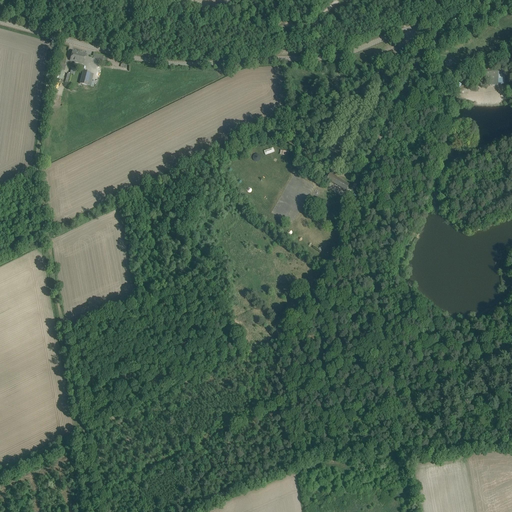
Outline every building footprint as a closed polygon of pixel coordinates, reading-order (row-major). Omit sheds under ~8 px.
[(72,51),(71,56),(70,61),(83,64),(86,54),(72,51)] [(95,53),(93,57),(102,61),(104,57),(95,53)] [(83,70),(80,84),(87,86),(88,84),(91,72),(88,72),(83,70)] [(486,81),(486,86),(505,86),(505,71),(486,71),(486,81)] [(336,184),(346,190),(350,185),(330,173),(327,179),(336,184)]
